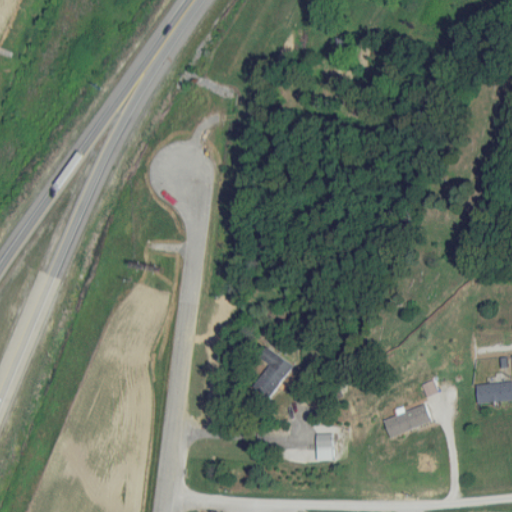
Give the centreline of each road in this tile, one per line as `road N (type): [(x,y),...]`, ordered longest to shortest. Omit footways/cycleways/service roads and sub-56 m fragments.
road 1 (primary): [(0,394),(186,9)]
road 2 (residential): [(511,496),(435,505),(236,506),(167,495)]
road 3 (residential): [(164,511),(198,214),(186,173)]
road 4 (primary): [(186,9),(0,267)]
